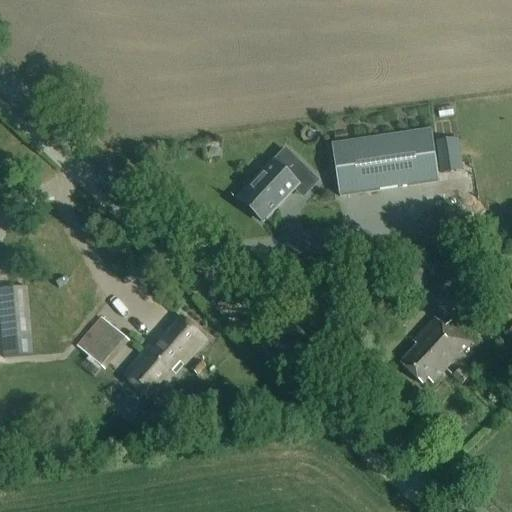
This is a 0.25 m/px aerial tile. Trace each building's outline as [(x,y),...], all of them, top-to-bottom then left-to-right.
[(432,133),(332,148),(339,198),(439,183),(432,133)] [(463,172),(458,141),(437,144),(442,175),(463,172)] [(275,165),(240,202),(262,223),(309,173),(298,163),(286,176),(275,165)] [(27,289),(0,291),(0,308),(3,343),(31,341),(27,289)] [(397,366),(419,386),(424,381),(429,386),(469,342),(448,323),(442,329),(431,320),(410,344),(414,348),(397,366)] [(121,376),(149,402),(202,343),(179,321),(157,346),(153,342),(121,376)] [(83,352),(102,369),(126,341),(107,324),(83,352)] [(191,371),(197,377),(206,368),(199,362),(191,371)] [(452,378),(461,387),(469,379),(460,371),(452,378)]
